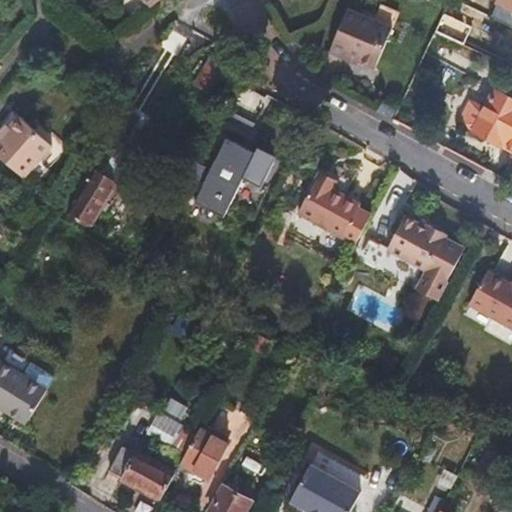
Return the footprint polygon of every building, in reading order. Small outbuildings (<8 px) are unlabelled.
[(130,0),(141,14),(157,0),(130,0)] [(440,8),(431,28),(460,42),(470,22),(440,8)] [(335,22),(322,53),(355,67),(357,63),(380,72),(397,34),(360,17),(354,31),(335,22)] [(171,37),(155,64),(180,81),(197,54),(171,37)] [(511,103),(489,93),(469,135),(511,155),(511,103)] [(372,106),(390,117),(396,104),(379,95),(372,106)] [(454,127),(469,135),(479,114),(464,106),(454,127)] [(0,161),(19,178),(48,145),(16,116),(0,134),(0,161)] [(263,175),(275,153),(256,143),(253,147),(241,140),(243,136),(228,128),(194,193),(223,208),(246,166),(263,175)] [(94,160),(69,200),(92,214),(118,175),(116,174),(128,154),(126,144),(118,139),(107,141),(95,160),(94,160)] [(321,170),(338,179),(341,174),(323,165),(321,170)] [(338,179),(321,170),(299,207),(355,239),(372,209),(361,203),(363,199),(336,184),(338,179)] [(434,221),(431,225),(421,220),(408,213),(389,246),(428,266),(417,285),(437,296),(467,243),(447,232),(448,229),(434,221)] [(431,225),(434,221),(423,215),(421,220),(431,225)] [(511,282),(486,270),(469,302),(511,323),(511,282)] [(44,384),(0,359),(0,402),(2,404),(1,407),(24,420),(44,384)] [(200,424),(183,456),(211,471),(228,440),(200,424)] [(472,439),(465,454),(487,466),(495,451),(500,453),(509,436),(485,424),(476,441),(472,439)] [(124,471),(122,474),(162,494),(175,469),(137,447),(135,450),(121,443),(110,464),(124,471)] [(314,450),(307,464),(359,489),(365,477),(314,450)] [(348,511),(359,489),(307,464),(289,501),(307,509),(305,511),(348,511)] [(224,484),(211,508),(218,511),(244,511),(252,498),(224,484)] [(398,488),(387,509),(392,511),(404,511),(413,495),(398,488)]
